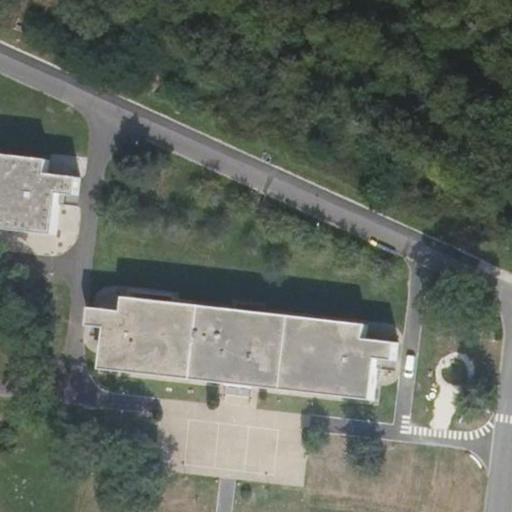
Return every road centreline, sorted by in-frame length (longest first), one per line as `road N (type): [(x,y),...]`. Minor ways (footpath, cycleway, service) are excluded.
road 1 (unclassified): [(69,391),(405,432)]
road 2 (unclassified): [(119,116),(423,250)]
road 3 (unclassified): [(405,432),(423,250)]
road 4 (unclassified): [(82,264),(103,140),(119,116)]
road 5 (unclassified): [(0,62),(119,116)]
road 6 (unclassified): [(82,264),(69,391)]
